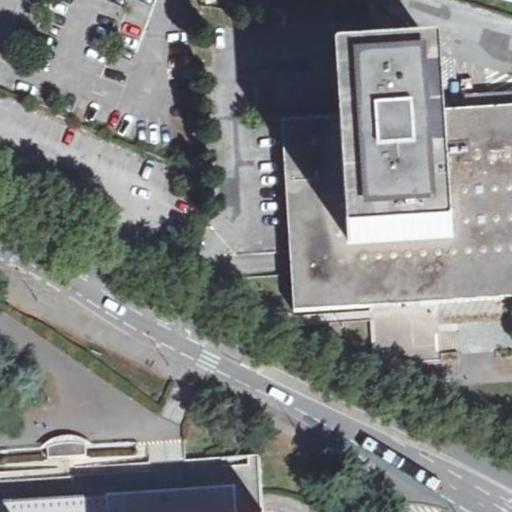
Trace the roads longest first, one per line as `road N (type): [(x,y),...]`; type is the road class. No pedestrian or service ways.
road 1 (secondary): [(216,343),(296,401),(498,511)]
road 2 (secondary): [(511,470),(312,374),(216,343)]
road 3 (secondary): [(216,343),(0,238)]
